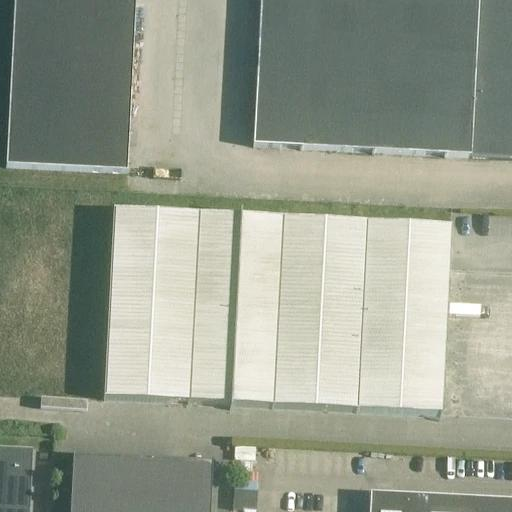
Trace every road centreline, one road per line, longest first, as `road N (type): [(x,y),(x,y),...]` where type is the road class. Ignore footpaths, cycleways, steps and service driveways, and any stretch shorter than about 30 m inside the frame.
road 1 (unknown): [(511,419),(111,400)]
road 2 (unknown): [(511,492),(359,480)]
